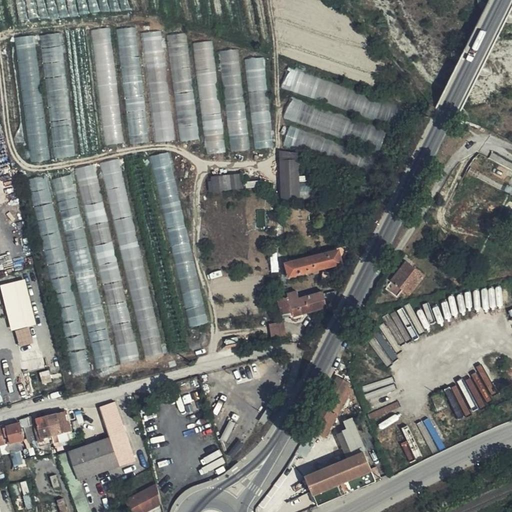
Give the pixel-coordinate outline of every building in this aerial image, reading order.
[(143,90),(137,26),(119,28),(125,92),(143,90)] [(87,28),(68,29),(80,153),(99,151),(87,28)] [(155,141),(174,139),(164,30),(145,31),(155,141)] [(54,157),(75,155),(62,31),(42,34),(54,157)] [(188,32),(170,33),(180,140),(199,138),(188,32)] [(49,158),(37,34),(18,36),(30,160),(49,158)] [(194,41),(206,153),(226,151),(214,39),(194,41)] [(240,48),(220,49),(227,118),(246,117),(240,48)] [(265,56),(247,57),(255,147),(273,145),(265,56)] [(282,87),(299,91),(305,71),(289,66),(282,87)] [(116,68),(97,70),(99,90),(118,88),(116,68)] [(314,97),(328,99),(331,82),(317,79),(314,97)] [(127,95),(128,110),(146,110),(146,95),(127,95)] [(291,96),(285,116),(317,127),(324,107),(291,96)] [(291,143),(319,152),(324,137),(296,128),(291,143)] [(231,150),(250,149),(249,132),(231,133),(231,150)] [(155,181),(174,179),(172,152),(152,153),(155,181)] [(162,353),(122,157),(103,161),(144,356),(162,353)] [(300,161),(284,161),(286,199),(301,198),(300,161)] [(96,163),(78,167),(121,361),(139,357),(96,163)] [(72,168),(54,172),(84,311),(102,307),(72,168)] [(242,172),(210,175),(211,190),(243,188),(242,172)] [(89,373),(51,174),(33,177),(71,376),(89,373)] [(169,239),(187,236),(181,193),(163,196),(169,239)] [(189,326),(208,322),(191,240),(173,244),(189,326)] [(345,260),(351,246),(346,248),(342,249),(344,261),(345,260)] [(344,261),(342,249),(287,264),(290,276),(344,261)] [(424,274),(406,260),(386,289),(397,297),(404,289),(410,294),(424,274)] [(326,282),(337,282),(340,270),(326,272),(326,282)] [(11,328),(36,323),(26,277),(0,282),(0,284),(6,315),(8,314),(11,328)] [(295,316),(329,306),(325,291),(291,301),(290,296),(279,299),(283,314),(294,311),(295,316)] [(104,317),(86,322),(99,367),(117,362),(104,317)] [(272,336),(286,335),(285,320),(270,322),(272,336)] [(15,329),(20,345),(34,341),(30,325),(15,329)] [(47,372),(50,382),(56,380),(53,371),(47,372)] [(347,381),(337,376),(316,419),(326,424),(328,421),(332,423),(335,418),(330,416),(347,381)] [(448,405),(443,391),(432,396),(435,404),(434,405),(436,410),(448,405)] [(73,410),(53,416),(59,435),(79,429),(73,410)] [(41,419),(40,415),(24,420),(25,424),(27,430),(30,429),(39,426),(38,423),(41,419)] [(59,435),(53,416),(41,419),(38,423),(39,426),(44,440),(59,435)] [(343,431),(353,454),(364,450),(368,448),(354,417),(346,420),(349,428),(343,431)] [(329,430),(317,423),(305,444),(317,451),(329,430)] [(27,430),(25,424),(12,429),(14,434),(12,435),(15,444),(16,443),(16,444),(30,440),(28,436),(31,435),(30,429),(27,430)] [(5,430),(1,428),(0,428),(0,453),(0,454),(4,452),(3,448),(10,445),(5,430)] [(112,439),(92,446),(101,472),(120,466),(112,439)] [(101,472),(92,446),(61,456),(69,483),(79,480),(85,477),(101,472)] [(9,451),(11,469),(15,468),(15,465),(23,464),(22,449),(9,451)] [(306,475),(319,504),(377,479),(364,450),(306,475)] [(8,511),(0,480),(0,508),(1,511),(8,511)] [(89,511),(79,480),(69,483),(76,506),(78,511),(89,511)] [(148,511),(163,504),(158,486),(130,500),(129,498),(125,501),(131,511),(148,511)]
